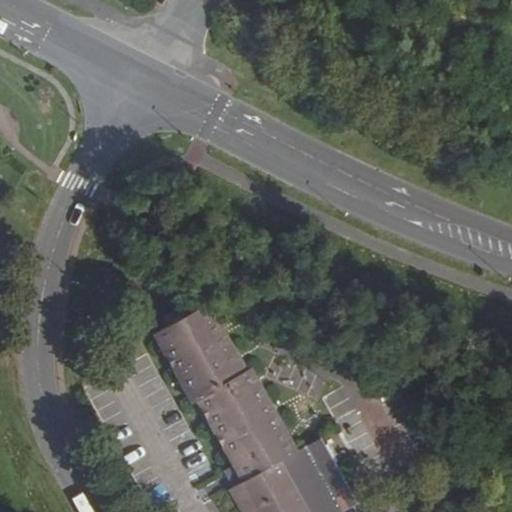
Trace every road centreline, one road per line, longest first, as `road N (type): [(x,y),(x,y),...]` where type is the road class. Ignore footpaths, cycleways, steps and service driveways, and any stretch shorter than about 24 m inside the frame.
road 1 (secondary): [(130,81),(64,219),(39,316),(42,397),(94,511)]
road 2 (secondary): [(130,81),(392,211),(511,256)]
road 3 (secondary): [(0,11),(130,81)]
